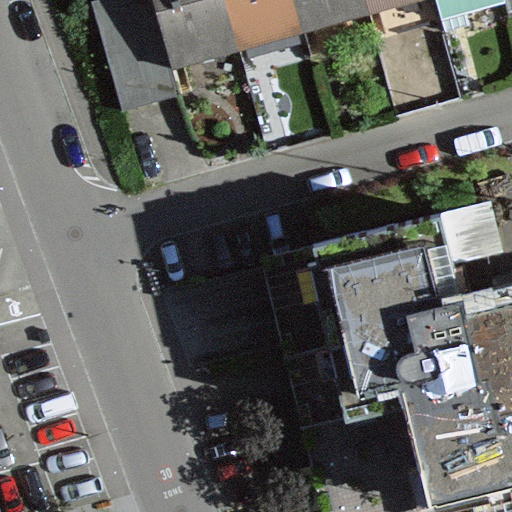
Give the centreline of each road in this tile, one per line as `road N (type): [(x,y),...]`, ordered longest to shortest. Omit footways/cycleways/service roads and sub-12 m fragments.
road 1 (residential): [(84,247),(511,121)]
road 2 (residential): [(84,247),(181,511)]
road 3 (residential): [(5,0),(84,247)]
